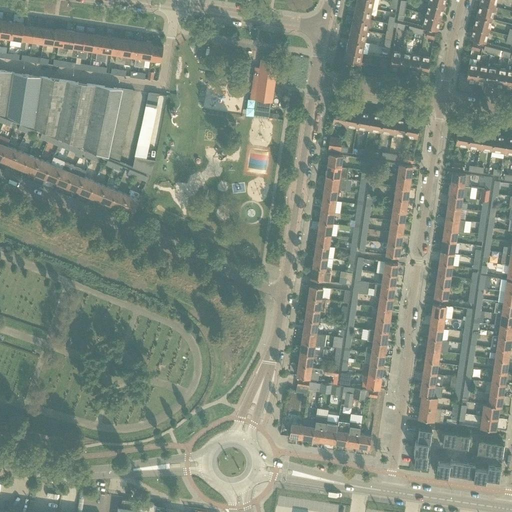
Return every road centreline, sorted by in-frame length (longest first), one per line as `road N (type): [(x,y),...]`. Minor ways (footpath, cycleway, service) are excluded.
road 1 (residential): [(442,100),(388,491)]
road 2 (residential): [(282,293),(0,179)]
road 3 (unclassified): [(0,63),(155,87),(164,79),(175,6)]
road 4 (tertiary): [(282,293),(314,80)]
road 5 (tertiary): [(320,27),(175,6)]
road 6 (tertiary): [(388,491),(258,460)]
road 7 (tertiary): [(256,474),(388,491)]
road 8 (residential): [(442,100),(314,80)]
